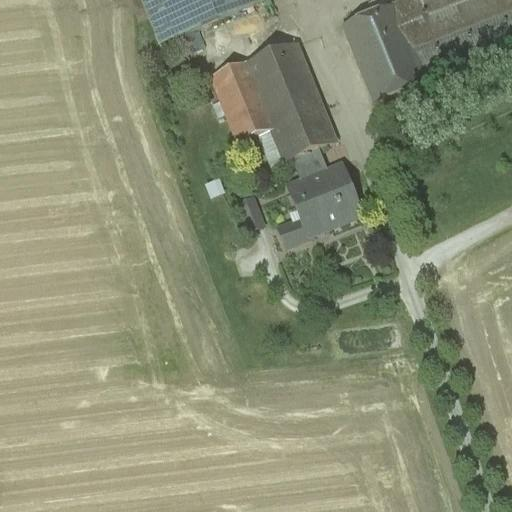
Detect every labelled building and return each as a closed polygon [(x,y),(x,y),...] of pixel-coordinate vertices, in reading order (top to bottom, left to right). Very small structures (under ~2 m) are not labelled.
[(249,0),(141,0),(161,48),(254,9),(249,0)] [(511,0),(414,0),(342,29),(356,63),(374,107),(424,87),(411,53),(511,13),(511,0)] [(511,13),(411,53),(424,87),(511,52),(511,13)] [(296,49),(212,82),(239,149),(273,135),(285,167),(294,164),(314,156),(336,147),(296,49)] [(314,156),(294,164),(303,188),(323,180),(314,156)] [(303,188),(289,193),(308,241),(361,220),(342,172),(323,180),(303,188)]
